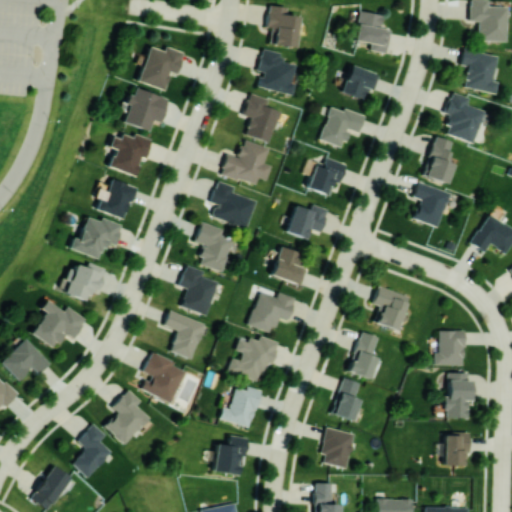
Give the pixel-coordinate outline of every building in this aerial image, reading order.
[(503,6),(486,5),(485,0),(466,0),(466,20),(475,20),(474,39),(502,40),(503,6)] [(284,6),(266,4),(263,26),(271,27),(269,43),(292,46),(295,15),(283,13),(284,6)] [(383,52),(388,28),(378,26),(380,14),(358,9),(352,39),(369,42),(367,49),(383,52)] [(135,80),(162,89),(168,71),(174,73),(181,51),(163,45),(161,49),(147,45),(135,80)] [(287,93),(293,63),(278,60),(280,52),(259,47),(254,70),(258,71),(255,86),(287,93)] [(493,54),(459,47),(456,63),(464,64),(460,86),(491,92),(494,80),(488,79),(493,54)] [(377,74),(349,63),(339,90),(359,98),(363,88),(370,91),(377,74)] [(166,96),(131,86),(121,121),(148,129),(151,119),(159,121),(166,96)] [(479,108),(463,104),(465,96),(448,91),(442,112),(445,113),(442,124),(445,125),(443,134),(470,141),(479,108)] [(242,135),(268,140),(275,108),(263,106),(265,96),(246,92),(241,114),(247,115),(242,135)] [(341,146),(347,129),(356,131),(361,115),(329,103),(317,138),(341,146)] [(133,175),(139,156),(143,157),(149,138),(131,132),(130,136),(120,132),(119,138),(110,135),(107,146),(112,148),(106,166),(133,175)] [(443,182),(450,163),(442,160),(449,140),(432,134),(419,174),(443,182)] [(265,146),(239,139),(235,155),(223,152),(218,174),(252,183),(254,176),(263,179),(267,164),(260,162),(265,146)] [(312,160),(305,188),(328,193),(331,181),(337,182),(342,161),(323,157),(322,162),(312,160)] [(123,217),(132,185),(109,178),(103,198),(97,197),(94,209),(123,217)] [(252,199),(229,191),(231,185),(214,179),(207,201),(213,203),(208,216),(243,227),(252,199)] [(435,225),(446,190),(415,181),(410,196),(416,198),(411,218),(435,225)] [(292,204),(283,231),(305,238),(309,228),(318,231),(325,207),(310,203),(308,209),(292,204)] [(503,252),(511,237),(511,228),(485,212),(467,241),(482,251),(487,242),(503,252)] [(77,237),(71,235),(67,247),(97,258),(103,240),(113,244),(120,223),(99,216),(98,220),(84,215),(77,237)] [(219,270),(226,248),(233,250),(236,240),(217,234),(219,227),(198,220),(192,240),(200,243),(194,263),(219,270)] [(298,285),(304,268),(295,265),(299,252),(279,244),(268,273),(298,285)] [(62,292),(86,300),(90,288),(95,290),(103,267),(85,261),(84,266),(72,262),(62,292)] [(183,287),(177,306),(203,314),(213,280),(198,275),(200,269),(182,264),(175,285),(183,287)] [(405,295),(375,284),(369,302),(376,304),(370,321),(394,329),(405,295)] [(285,318),(292,296),(276,291),(274,296),(256,290),(246,324),(270,331),(275,315),(285,318)] [(70,337),(84,317),(65,304),(61,310),(44,298),(38,307),(43,311),(29,332),(52,347),(62,331),(70,337)] [(165,350),(187,358),(201,322),(165,309),(159,324),(173,329),(165,350)] [(461,364),(461,329),(436,329),(436,351),(432,351),(432,363),(461,364)] [(345,370),(367,377),(374,356),(370,355),(376,335),(358,330),(345,370)] [(225,370),(260,381),(274,340),(257,334),(255,339),(247,336),(245,340),(236,337),(232,349),(239,351),(237,359),(229,356),(225,370)] [(0,362),(16,379),(29,366),(35,373),(47,362),(23,337),(0,358),(0,362)] [(182,366),(147,352),(139,370),(149,375),(147,381),(141,378),(137,388),(167,401),(182,366)] [(464,416),(464,399),(468,400),(468,372),(446,371),(445,398),(442,398),(441,416),(464,416)] [(357,398),(352,396),(357,381),(342,376),(329,412),(349,419),(357,398)] [(0,403),(12,390),(0,379),(0,403)] [(247,426),(257,388),(244,385),(243,388),(233,386),(227,407),(219,405),(216,418),(247,426)] [(133,404),(138,399),(125,387),(108,405),(115,411),(101,425),(121,443),(146,416),(133,404)] [(85,476),(109,450),(97,439),(103,434),(90,422),(74,439),(82,447),(69,462),(85,476)] [(317,452),(322,453),(320,461),(344,467),(352,432),(323,425),(317,452)] [(465,464),(465,432),(441,432),(441,464),(465,464)] [(214,442),(209,470),(237,474),(243,436),(226,434),(225,443),(214,442)] [(28,496),(50,464),(67,475),(45,508),(28,496)] [(336,511),(337,503),(327,503),(328,482),(312,481),(310,511),(336,511)] [(408,511),(409,498),(374,497),(373,511),(408,511)] [(233,511),(233,502),(198,507),(198,511),(233,511)]
